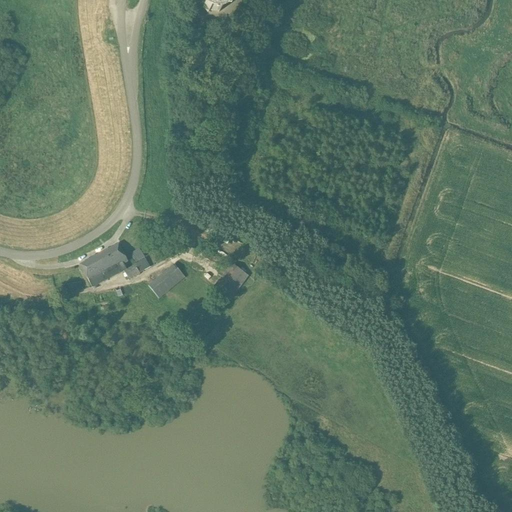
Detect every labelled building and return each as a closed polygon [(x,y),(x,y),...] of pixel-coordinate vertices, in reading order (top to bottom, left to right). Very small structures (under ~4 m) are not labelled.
[(203,0),(204,6),(202,8),(208,13),(210,11),(217,11),(219,13),(224,7),(222,5),(221,0),(203,0)] [(118,244),(80,265),(89,282),(127,261),(118,244)] [(248,276),(232,263),(213,287),(230,300),(248,276)] [(140,275),(135,265),(124,271),(129,280),(140,275)] [(183,278),(173,266),(149,286),(159,298),(183,278)] [(83,291),(81,282),(75,283),(67,286),(68,293),(83,291)]
